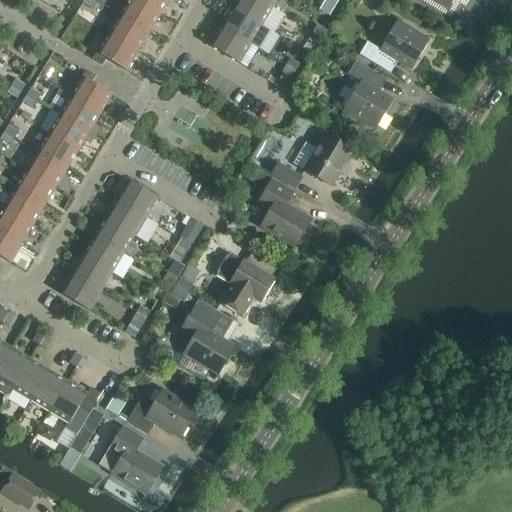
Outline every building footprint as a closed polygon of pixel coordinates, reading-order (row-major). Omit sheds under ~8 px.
[(85,0),(83,3),(93,9),(97,3),(92,0),(85,0)] [(160,16),(134,0),(129,0),(119,16),(149,34),(160,16)] [(169,0),(134,0),(160,16),(169,0)] [(237,0),(232,9),(261,26),(273,8),(259,0),(237,0)] [(326,0),(320,9),(330,15),(339,0),(326,0)] [(349,0),(347,4),(356,10),(362,0),(349,0)] [(432,0),(448,9),(454,0),(432,0)] [(221,27),(250,45),(259,50),(270,32),(261,26),(232,9),(221,27)] [(149,34),(119,16),(108,35),(138,53),(149,34)] [(397,22),(380,51),(367,43),(360,56),(384,70),(391,58),(411,71),(429,41),(397,22)] [(327,32),(317,26),(313,32),(323,38),(327,32)] [(239,64),(250,45),(221,27),(209,46),(239,64)] [(309,39),(319,45),(323,38),(313,32),(309,39)] [(106,60),(126,72),(138,53),(108,35),(92,61),(102,66),(106,60)] [(337,49),(326,43),(318,56),(328,63),(337,49)] [(299,66),(290,60),(286,66),(295,72),(299,66)] [(380,77),(356,62),(348,75),(361,83),(343,111),(375,131),(393,101),(372,89),(380,77)] [(277,82),(286,88),(295,72),(286,66),(277,82)] [(111,96),(92,84),(96,77),(87,72),(71,98),(100,115),(111,96)] [(25,87),(15,81),(11,88),(21,93),(25,87)] [(7,94),(17,100),(21,93),(11,88),(7,94)] [(40,96),(31,90),(27,96),(36,102),(40,96)] [(23,103),(33,108),(36,102),(27,96),(23,103)] [(60,116),(89,134),(100,115),(71,98),(60,116)] [(48,135),(77,152),(89,134),(60,116),(48,135)] [(18,133),(8,127),(5,133),(14,139),(18,133)] [(1,140),(10,145),(14,139),(5,133),(1,140)] [(37,153),(66,171),(77,152),(48,135),(37,153)] [(303,171),(331,188),(340,172),(338,171),(343,163),(345,165),(353,152),(325,135),(303,171)] [(66,171),(37,153),(26,171),(55,189),(66,171)] [(241,177),(261,188),(268,176),(249,164),(241,177)] [(295,190),(302,179),(278,164),(271,175),(295,190)] [(55,189),(26,171),(15,190),(44,208),(55,189)] [(157,199),(128,181),(116,201),(145,218),(157,199)] [(304,215),(303,217),(286,206),(293,194),(272,181),(258,203),(271,210),(261,227),(294,247),(290,253),(291,254),(312,220),(304,215)] [(44,208),(15,190),(3,208),(33,226),(44,208)] [(105,219),(134,237),(145,218),(116,201),(105,219)] [(33,226),(3,208),(0,213),(0,231),(22,244),(33,226)] [(94,238),(123,255),(134,237),(105,219),(94,238)] [(191,219),(180,237),(182,239),(181,240),(190,246),(191,244),(193,245),(203,227),(191,219)] [(0,257),(10,264),(22,244),(0,231),(0,257)] [(82,256),(112,274),(123,255),(94,238),(82,256)] [(181,240),(177,246),(186,252),(190,246),(181,240)] [(217,274),(216,277),(231,286),(220,305),(242,318),(253,299),(261,304),(275,281),(271,279),(277,269),(251,254),(245,264),(230,254),(228,257),(217,274)] [(71,275),(101,292),(112,274),(82,256),(71,275)] [(164,280),(173,286),(184,267),(179,264),(175,261),(164,280)] [(179,282),(190,288),(200,272),(189,265),(179,282)] [(59,294),(90,312),(101,292),(71,275),(59,294)] [(160,286),(169,292),(173,286),(164,280),(160,286)] [(164,304),(174,309),(179,300),(183,303),(188,295),(175,287),(164,304)] [(218,375),(234,349),(209,333),(220,314),(199,301),(182,330),(194,338),(184,354),(218,375)] [(150,313),(140,308),(137,314),(146,319),(150,313)] [(2,310),(0,313),(0,322),(3,324),(8,314),(2,310)] [(9,327),(14,318),(8,314),(3,324),(9,327)] [(146,319),(137,314),(125,333),(135,339),(146,319)] [(40,346),(45,336),(39,332),(33,342),(40,346)] [(45,336),(40,346),(46,350),(51,340),(45,336)] [(0,342),(0,369),(12,349),(0,342)] [(12,349),(0,369),(0,392),(9,397),(13,390),(31,361),(12,349)] [(76,368),(82,359),(76,355),(70,364),(76,368)] [(31,361),(13,390),(31,401),(49,372),(31,361)] [(49,372),(31,401),(50,413),(68,383),(49,372)] [(92,409),(97,401),(68,383),(50,413),(68,424),(65,429),(76,436),(84,423),(92,409)] [(180,440),(197,412),(196,411),(195,412),(163,392),(164,391),(163,391),(152,408),(140,401),(127,423),(148,436),(155,423),(180,438),(179,439),(180,440)] [(113,397),(105,410),(118,418),(126,405),(113,397)] [(92,409),(84,423),(96,430),(104,416),(92,409)] [(122,428),(99,466),(146,495),(162,469),(135,453),(143,440),(122,428)] [(29,511),(40,492),(13,475),(2,494),(29,511)]
